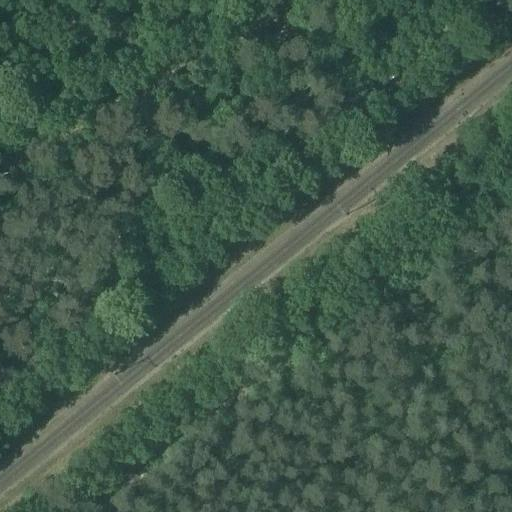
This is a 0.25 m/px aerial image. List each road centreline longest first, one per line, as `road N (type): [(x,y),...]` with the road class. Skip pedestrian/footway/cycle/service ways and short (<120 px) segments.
road 1 (unclassified): [(0,389),(483,0)]
road 2 (unknown): [(511,151),(408,217),(272,358),(72,511)]
road 3 (track): [(0,119),(279,0)]
